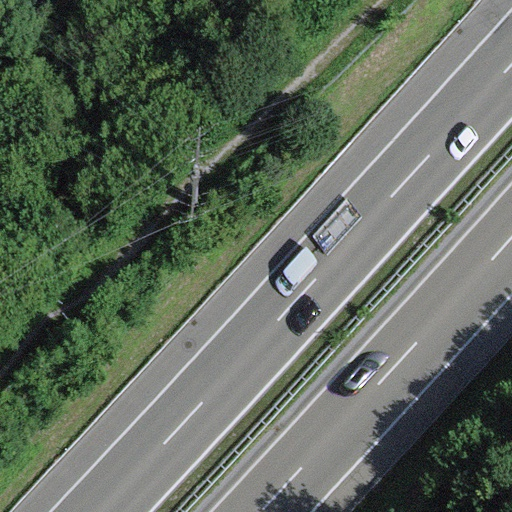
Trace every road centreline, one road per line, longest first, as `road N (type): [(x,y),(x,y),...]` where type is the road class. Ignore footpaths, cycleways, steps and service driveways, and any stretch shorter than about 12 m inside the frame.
road 1 (motorway): [(511,62),(98,511)]
road 2 (motorway): [(263,511),(511,242)]
